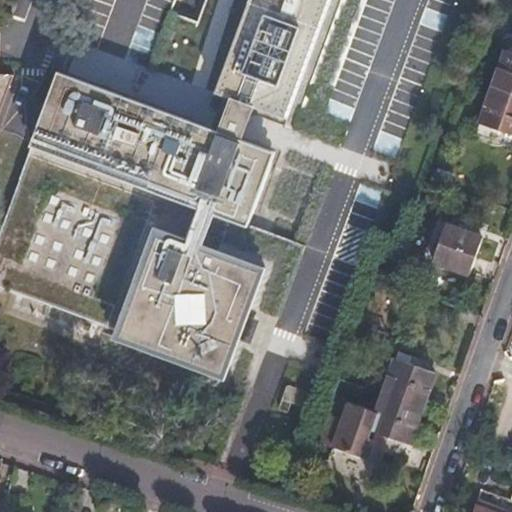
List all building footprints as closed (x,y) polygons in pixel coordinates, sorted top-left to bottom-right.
[(112,337),(254,389),(307,244),(249,223),(274,155),(242,143),(247,128),(254,108),(283,118),(326,0),(85,0),(61,65),(56,75),(31,146),(32,147),(0,234),(0,290),(13,295),(14,293),(105,326),(104,327),(114,331),(112,337)] [(494,88),(511,95),(511,52),(508,51),(494,88)] [(0,113),(14,76),(0,75),(0,113)] [(511,135),(511,95),(494,88),(480,125),(511,135)] [(439,169),(433,185),(446,189),(452,174),(439,169)] [(430,262),(469,275),(482,238),(444,224),(430,262)] [(383,394),(421,408),(434,372),(396,358),(383,394)] [(290,403),(303,406),(308,392),(284,384),(279,399),(276,409),(287,413),(290,403)] [(408,444),(421,408),(383,394),(371,431),(343,421),(333,447),(370,460),(380,434),(408,444)] [(479,500),(474,511),(500,511),(502,509),(479,500)]
